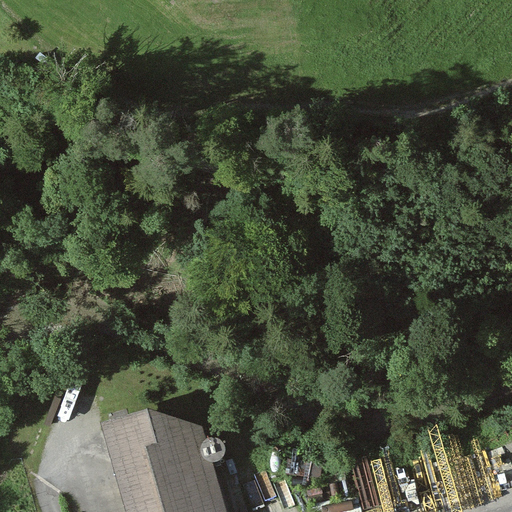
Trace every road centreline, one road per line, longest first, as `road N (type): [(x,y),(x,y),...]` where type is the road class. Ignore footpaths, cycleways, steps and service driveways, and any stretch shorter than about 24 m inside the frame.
road 1 (track): [(1,0),(82,72),(120,94),(178,108),(246,102),(426,112),(511,83)]
road 2 (unknown): [(80,395),(57,473),(55,511)]
